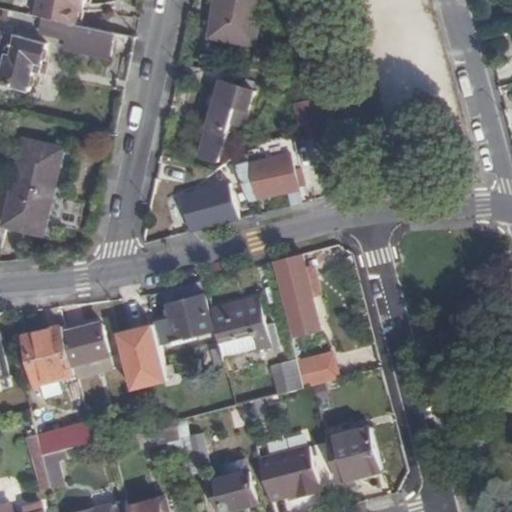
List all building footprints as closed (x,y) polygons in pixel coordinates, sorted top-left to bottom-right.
[(39,0),(37,15),(46,17),(73,22),(76,9),(77,0),(39,0)] [(73,22),(78,24),(83,0),(77,0),(76,9),(73,22)] [(223,0),(222,17),(216,16),(213,37),(257,44),(263,0),(223,0)] [(102,55),(108,31),(78,24),(73,22),(46,17),(43,31),(68,37),(67,47),(102,55)] [(0,43),(0,80),(1,81),(8,53),(12,54),(17,35),(3,32),(0,43)] [(321,38),(328,72),(348,69),(353,68),(346,33),(321,38)] [(1,81),(30,89),(37,62),(44,64),(49,43),(17,35),(12,54),(8,53),(1,81)] [(256,49),(254,64),(267,65),(269,51),(256,49)] [(252,70),(202,66),(201,82),(222,86),(205,141),(223,146),(232,120),(242,124),(247,109),(249,109),(256,90),(247,87),(252,70)] [(348,69),(328,72),(331,86),(350,83),(348,69)] [(296,106),(306,140),(323,135),(314,101),(296,106)] [(293,206),(303,203),(293,155),(299,154),(294,134),(259,142),(260,147),(251,150),(251,153),(233,157),(249,194),(250,197),(258,195),(259,197),(289,191),(293,206)] [(57,168),(61,149),(27,142),(22,162),(38,165),(57,168)] [(57,168),(71,171),(75,152),(61,149),(57,168)] [(22,162),(8,223),(42,231),(57,168),(38,165),(22,162)] [(55,240),(71,171),(57,168),(42,231),(8,223),(7,230),(55,240)] [(179,182),(184,199),(191,197),(203,188),(210,182),(209,177),(204,178),(203,176),(179,182)] [(184,199),(192,231),(199,229),(241,219),(235,199),(231,186),(213,191),(210,182),(203,188),(191,197),(184,199)] [(322,331),(303,257),(278,264),(291,314),(286,316),(291,333),(302,330),(303,335),(322,331)] [(215,333),(206,297),(172,306),(175,320),(159,324),(164,345),(215,333)] [(261,299),(212,311),(222,349),(224,360),(271,348),(273,354),(282,352),(275,325),(268,327),(261,299)] [(101,325),(67,334),(75,368),(92,363),(109,359),(101,325)] [(67,334),(65,328),(28,338),(40,387),(77,377),(75,368),(67,334)] [(295,348),(306,345),(303,335),(302,330),(291,333),(295,348)] [(0,338),(0,392),(16,387),(4,337),(0,338)] [(224,360),(222,349),(212,352),(218,376),(228,374),(224,360)] [(306,388),(303,378),(298,361),(283,365),(290,392),(306,388)] [(75,368),(77,377),(78,380),(95,375),(92,363),(75,368)] [(314,386),(338,380),(335,369),(303,378),(306,388),(314,386)] [(250,416),(264,412),(261,400),(247,404),(249,412),(250,416)] [(230,408),(232,416),(249,412),(247,404),(236,407),(230,408)] [(140,420),(128,423),(131,434),(143,431),(140,420)] [(187,420),(179,422),(180,426),(183,440),(190,438),(191,437),(187,420)] [(76,449),(94,444),(89,424),(71,429),(76,449)] [(159,446),(170,444),(183,440),(180,426),(157,433),(159,446)] [(344,435),(342,426),(326,431),(328,439),(344,435)] [(71,428),(40,435),(45,457),(68,451),(76,449),(71,429),(71,428)] [(328,439),(340,483),(383,471),(371,428),(344,435),(328,439)] [(40,435),(29,439),(40,480),(50,478),(45,457),(40,435)] [(204,435),(191,437),(190,438),(197,472),(211,470),(204,435)] [(174,462),(188,458),(183,440),(170,444),(174,462)] [(266,481),(272,507),(317,495),(320,507),(335,503),(321,448),(306,453),(307,458),(269,469),(272,479),(266,481)] [(69,461),(68,451),(45,457),(50,478),(52,489),(65,486),(60,463),(69,461)] [(227,511),(257,504),(244,458),(231,461),(234,473),(212,480),(220,511),(227,511)] [(40,480),(44,492),(52,489),(50,478),(40,480)] [(130,511),(167,511),(164,499),(129,508),(130,511)] [(91,511),(130,511),(129,508),(128,503),(91,511)]
